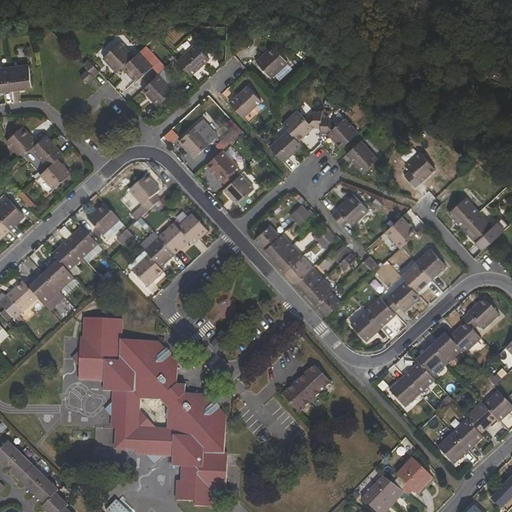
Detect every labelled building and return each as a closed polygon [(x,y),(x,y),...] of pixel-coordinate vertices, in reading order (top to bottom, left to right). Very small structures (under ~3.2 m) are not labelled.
[(120,42),(103,57),(116,71),(122,66),(133,56),(120,42)] [(196,44),(177,61),(191,76),(209,59),(196,44)] [(272,78),(288,63),(272,46),(256,61),(272,78)] [(136,82),(153,67),(139,51),(133,56),(122,66),(136,82)] [(99,71),(88,59),(82,64),(84,66),(87,69),(94,77),(99,71)] [(32,87),(29,64),(9,67),(12,89),(32,87)] [(0,90),(12,89),(9,67),(0,68),(0,90)] [(80,75),(87,83),(94,77),(87,69),(80,75)] [(174,90),(159,74),(143,89),(158,106),(174,90)] [(261,100),(248,86),(230,103),(243,118),(261,100)] [(313,128),(321,128),(322,117),(322,112),(314,111),(306,118),(298,110),(283,124),(288,130),(298,141),(313,128)] [(328,134),(342,148),(359,132),(345,118),(336,125),(330,118),(322,117),(321,128),(321,133),(328,134)] [(6,141),(21,158),(25,154),(37,142),(23,126),(6,141)] [(194,157),(211,143),(196,126),(179,141),(194,157)] [(172,129),(164,136),(171,143),(178,135),(172,129)] [(284,162),(302,145),(298,141),(288,130),(270,147),(284,162)] [(37,166),(43,161),(48,167),(57,158),(62,154),(46,135),(37,142),(25,154),(37,166)] [(378,159),(361,140),(346,154),(363,172),(378,159)] [(223,149),(207,165),(227,187),(239,176),(234,170),(238,167),(223,149)] [(404,176),(415,187),(436,169),(420,152),(406,166),(410,171),(404,176)] [(54,189),(71,173),(57,158),(48,167),(40,174),(54,189)] [(239,176),(227,187),(224,189),(237,205),(254,189),(241,174),(239,176)] [(147,175),(130,191),(146,208),(149,211),(156,204),(160,200),(161,199),(156,194),(161,190),(147,175)] [(35,206),(22,191),(18,194),(32,209),(35,206)] [(368,211),(353,194),(332,215),(339,222),(343,226),(348,221),(352,226),(368,211)] [(466,197),(449,213),(463,228),(480,213),(466,197)] [(8,199),(0,206),(0,219),(9,230),(24,216),(8,199)] [(160,208),(164,204),(160,200),(156,204),(160,208)] [(105,203),(88,218),(103,235),(120,219),(105,203)] [(290,216),(296,222),(298,219),(307,211),(302,205),(290,216)] [(146,208),(139,215),(142,218),(149,211),(146,208)] [(305,227),(316,217),(309,209),(307,211),(298,219),(305,227)] [(480,213),(463,228),(475,242),(493,227),(480,213)] [(208,231),(193,214),(178,228),(189,241),(193,245),(208,231)] [(400,249),(402,248),(417,234),(402,217),(385,232),(400,249)] [(0,237),(9,230),(0,219),(0,237)] [(103,235),(107,240),(124,224),(120,219),(103,235)] [(178,228),(174,224),(159,237),(175,255),(189,241),(178,228)] [(475,242),(482,250),(503,232),(496,224),(493,227),(475,242)] [(270,225),(255,239),(265,250),(280,237),(270,225)] [(325,225),(313,236),(318,242),(330,230),(325,225)] [(98,244),(83,227),(67,241),(83,258),(98,244)] [(324,248),(336,237),(330,230),(318,242),(324,248)] [(130,231),(123,237),(129,244),(134,239),(136,237),(130,231)] [(265,250),(275,261),(292,245),(282,234),(280,237),(265,250)] [(159,237),(145,251),(149,255),(160,268),(175,255),(159,237)] [(67,241),(52,254),(58,261),(68,271),(83,258),(67,241)] [(286,272),(302,256),(292,245),(275,261),(286,272)] [(345,247),(333,258),(338,263),(350,252),(345,247)] [(446,266),(431,249),(416,263),(431,280),(446,266)] [(344,270),(356,259),(350,252),(338,263),(344,270)] [(132,270),(147,287),(164,272),(160,268),(149,255),(132,270)] [(363,261),(374,273),(380,267),(369,255),(363,261)] [(296,282),(312,267),(302,256),(286,272),(296,282)] [(68,271),(58,261),(44,274),(60,291),(74,278),(68,271)] [(416,263),(401,276),(405,280),(417,293),(431,280),(416,263)] [(306,294),(322,278),(312,267),(296,282),(306,294)] [(39,297),(45,305),(60,291),(44,274),(30,287),(39,297)] [(316,305),(331,292),(333,290),(322,278),(306,294),(316,305)] [(399,307),(403,312),(420,297),(417,293),(405,280),(388,295),(389,296),(384,301),(394,312),(399,307)] [(7,296),(22,313),(39,297),(30,287),(23,281),(7,296)] [(326,316),(341,303),(331,292),(316,305),(326,316)] [(384,301),(380,297),(365,310),(381,328),(396,314),(394,312),(384,301)] [(469,313),(470,314),(464,320),(466,323),(474,331),(481,325),(484,329),(500,315),(484,299),(469,313)] [(8,321),(12,317),(5,308),(0,313),(8,321)] [(195,506),(212,507),(212,492),(226,492),(228,453),(225,453),(227,416),(217,406),(215,407),(211,402),(213,401),(206,394),(186,393),(186,384),(178,384),(179,364),(169,353),(167,354),(164,350),(165,349),(157,341),(122,339),(123,319),(113,318),(104,309),(94,318),(84,318),(84,335),(81,335),(78,381),(104,382),(103,391),(113,391),(112,402),(105,410),(111,417),(111,428),(116,428),(115,450),(136,450),(136,455),(147,456),(154,463),(162,456),(172,457),(172,466),(182,466),(181,480),(177,480),(176,500),(195,501),(195,506)] [(350,324),(366,341),(381,328),(365,310),(350,324)] [(8,324),(13,330),(19,324),(14,318),(8,324)] [(481,339),(474,331),(466,323),(450,338),(462,350),(465,354),(481,339)] [(462,350),(450,338),(446,334),(431,347),(447,364),(462,350)] [(432,378),(447,364),(431,347),(417,361),(419,364),(432,378)] [(432,378),(419,364),(405,377),(420,394),(435,381),(432,378)] [(299,413),(331,383),(315,365),(282,395),(299,413)] [(389,391),(405,408),(420,394),(405,377),(389,391)] [(498,419),(500,422),(511,411),(511,405),(506,400),(499,392),(484,405),(498,419)] [(482,403),(466,418),(468,420),(481,435),(498,419),(484,405),(482,403)] [(481,435),(468,420),(452,434),(468,451),(483,437),(481,435)] [(438,447),(454,464),(468,451),(452,434),(438,447)] [(69,511),(66,509),(69,505),(56,493),(59,490),(8,441),(0,450),(0,461),(44,504),(42,507),(46,511),(69,511)] [(397,475),(399,476),(393,484),(404,492),(409,496),(414,491),(417,493),(432,478),(412,459),(397,475)] [(511,476),(490,498),(500,508),(511,496),(511,476)] [(394,503),(404,492),(393,484),(384,477),(364,498),(378,511),(390,499),(394,503)]
